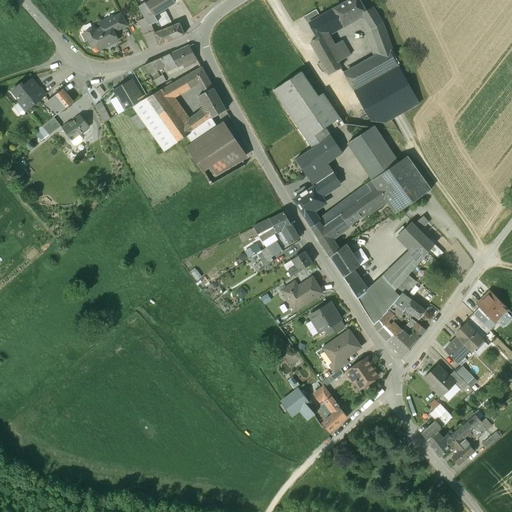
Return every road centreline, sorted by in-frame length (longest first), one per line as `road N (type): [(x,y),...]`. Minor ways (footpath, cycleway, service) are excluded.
road 1 (residential): [(401,375),(264,165),(199,36)]
road 2 (unclassified): [(21,0),(88,66),(115,67),(199,36)]
road 3 (residential): [(401,375),(511,223)]
road 4 (unclassified): [(478,511),(425,450),(392,392)]
road 5 (residential): [(296,473),(392,392)]
